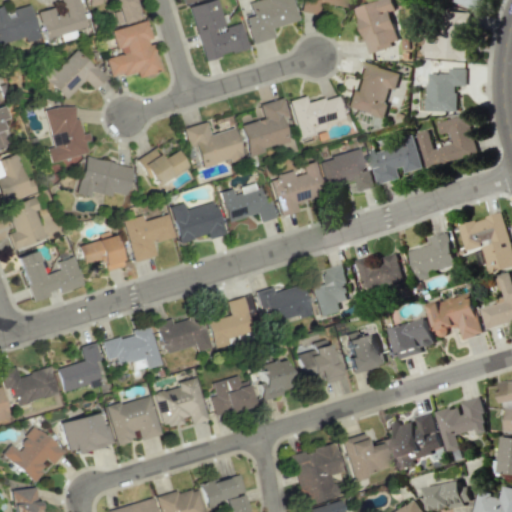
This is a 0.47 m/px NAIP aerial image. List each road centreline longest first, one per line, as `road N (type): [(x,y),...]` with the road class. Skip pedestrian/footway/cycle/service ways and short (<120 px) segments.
road 1 (residential): [(511,173),(0,338)]
road 2 (residential): [(511,356),(81,488),(84,511)]
road 3 (residential): [(317,57),(130,117)]
